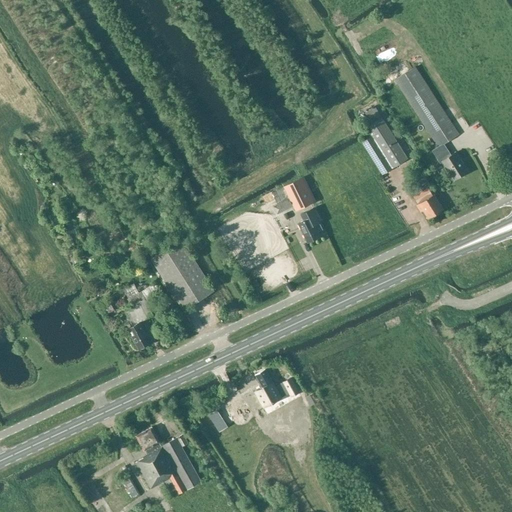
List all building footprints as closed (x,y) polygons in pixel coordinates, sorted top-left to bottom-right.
[(397,64),(409,57),(404,51),(393,58),(397,64)] [(441,161),(453,180),(467,171),(455,153),(450,156),(443,145),(459,135),(415,67),(395,80),(438,147),(432,151),(439,162),(441,161)] [(382,117),(367,126),(373,136),(362,143),(382,175),(408,159),(392,134),(392,133),(382,117)] [(303,178),(285,186),(296,210),(314,201),(303,178)] [(418,203),(428,219),(443,209),(434,195),(433,196),(428,188),(413,197),(417,204),(418,203)] [(265,203),(274,199),(270,191),(261,196),(265,203)] [(290,198),(279,204),(274,206),(278,214),(293,206),(290,199),(290,198)] [(313,208),(309,210),(300,214),(303,221),(298,223),(306,238),(317,233),(314,226),(320,223),(313,208)] [(263,291),(298,273),(298,270),(269,211),(264,213),(246,214),(240,217),(240,221),(236,223),(242,236),(251,236),(244,239),(247,246),(247,253),(259,253),(259,257),(258,257),(252,260),(252,267),(257,277),(257,280),(263,291)] [(182,240),(151,259),(183,310),(214,291),(182,240)] [(145,348),(145,346),(150,343),(139,322),(153,315),(141,292),(139,293),(134,284),(123,289),(128,299),(127,299),(132,308),(125,312),(132,326),(128,328),(139,349),(141,350),(145,348)] [(265,369),(255,374),(262,387),(254,392),(263,408),(281,398),(289,393),(291,397),(299,392),(290,378),(274,386),(265,369)] [(219,432),(228,427),(217,410),(208,415),(219,432)] [(152,427),(136,436),(145,451),(147,454),(143,456),(144,458),(136,462),(150,489),(169,479),(178,494),(201,482),(182,447),(188,443),(183,435),(162,446),(160,443),(160,442),(152,427)] [(147,502),(150,511),(164,511),(159,497),(147,502)]
